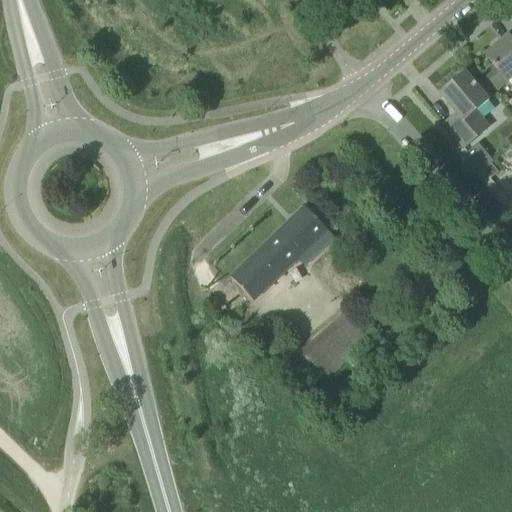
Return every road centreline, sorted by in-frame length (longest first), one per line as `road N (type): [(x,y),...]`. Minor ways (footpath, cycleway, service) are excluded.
road 1 (residential): [(511,253),(362,85)]
road 2 (tertiary): [(142,419),(111,238)]
road 3 (tertiary): [(78,250),(123,394),(142,419)]
road 4 (tertiary): [(47,135),(19,165),(16,205),(39,238),(78,250)]
road 5 (residential): [(193,258),(280,174),(273,137)]
road 6 (unclassified): [(136,192),(273,137)]
road 7 (unclassified): [(268,126),(127,159)]
road 8 (tertiary): [(11,0),(47,135)]
road 9 (tertiary): [(72,129),(28,0)]
road 10 (residential): [(362,85),(465,0)]
